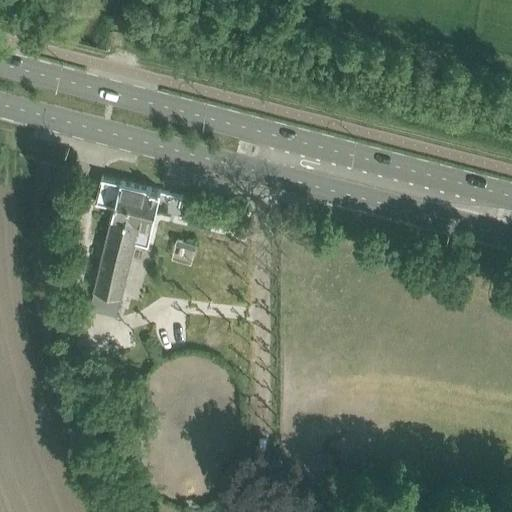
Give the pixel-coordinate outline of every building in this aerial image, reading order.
[(96,200),(115,204),(95,289),(99,290),(96,303),(119,308),(122,296),(123,296),(135,240),(149,243),(161,189),(102,176),(101,181),(96,200)] [(193,201),(189,222),(210,227),(215,206),(193,201)] [(195,261),(197,241),(177,238),(175,258),(195,261)] [(100,369),(83,373),(88,397),(106,393),(100,369)] [(134,371),(127,387),(137,392),(144,376),(134,371)]
